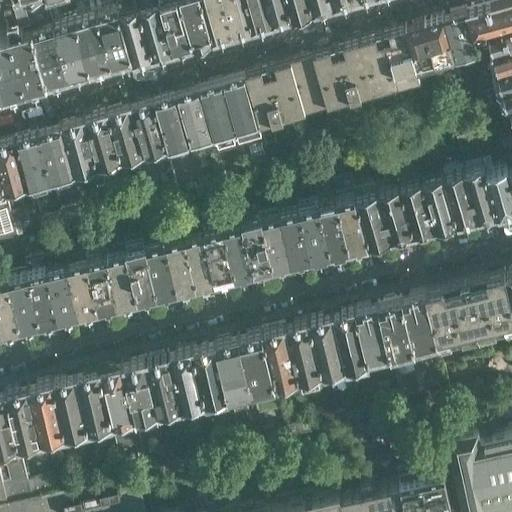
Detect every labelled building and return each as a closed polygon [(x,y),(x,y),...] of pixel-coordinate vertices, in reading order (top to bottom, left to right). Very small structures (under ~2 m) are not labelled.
[(49,80),(30,15),(29,10),(25,0),(13,0),(14,2),(3,6),(11,32),(27,87),(49,80)] [(50,4),(49,0),(25,0),(29,10),(50,4)] [(118,0),(49,0),(50,4),(52,9),(71,74),(134,56),(118,0)] [(153,51),(139,1),(138,0),(118,0),(134,56),(153,51)] [(173,45),(160,0),(142,0),(139,1),(153,51),(173,45)] [(193,40),(181,0),(160,0),(173,45),(193,40)] [(213,34),(203,0),(181,0),(193,40),(213,34)] [(253,23),(246,0),(203,0),(213,34),(253,23)] [(272,17),(267,0),(246,0),(253,23),(272,17)] [(293,11),(289,0),(267,0),(272,17),(293,11)] [(312,0),(289,0),(293,11),(314,6),(312,0)] [(478,48),(473,28),(487,24),(511,16),(511,0),(482,0),(475,2),(474,2),(443,11),(458,60),(471,56),(472,59),(481,56),(478,48)] [(71,74),(52,9),(30,15),(49,80),(71,74)] [(461,71),(443,11),(425,16),(439,66),(442,76),(461,71)] [(439,66),(425,16),(406,21),(417,61),(428,59),(431,69),(439,66)] [(511,37),(511,16),(487,24),(493,43),(511,37)] [(417,61),(406,21),(388,26),(402,76),(420,71),(417,61)] [(402,76),(388,26),(360,34),(374,84),(402,76)] [(27,87),(11,32),(0,35),(0,78),(4,93),(27,87)] [(374,84),(360,34),(291,54),(305,104),(374,84)] [(511,58),(511,37),(493,43),(478,48),(481,56),(484,67),(497,63),(511,58)] [(305,104),(291,54),(246,67),(259,115),(260,117),(305,104)] [(511,58),(497,63),(502,79),(511,76),(511,58)] [(259,115),(246,67),(223,74),(236,122),(259,115)] [(246,156),(223,74),(199,80),(213,129),(227,176),(234,174),(241,172),(237,158),(246,156)] [(477,88),(474,75),(466,77),(470,90),(477,88)] [(509,96),(511,95),(511,76),(502,79),(503,81),(483,86),(488,103),(509,97),(509,96)] [(227,176),(213,129),(199,80),(153,94),(180,189),(196,184),(214,180),(227,176)] [(483,86),(477,88),(470,90),(466,91),(466,90),(454,94),(459,111),(488,103),(483,86)] [(180,189),(153,94),(129,100),(144,148),(158,195),(180,189)] [(144,148),(129,100),(106,107),(120,155),(144,148)] [(120,155),(106,107),(84,113),(98,162),(120,155)] [(98,162),(84,113),(61,120),(75,168),(98,162)] [(75,168),(61,120),(38,126),(51,175),(75,168)] [(51,175),(38,126),(15,133),(28,180),(28,181),(51,175)] [(28,180),(15,133),(0,136),(0,169),(5,187),(28,180)] [(331,160),(328,147),(310,152),(313,165),(331,160)] [(273,163),(270,154),(247,161),(250,169),(253,168),(273,163)] [(497,207),(487,165),(486,158),(464,164),(477,212),(497,207)] [(511,203),(511,173),(510,164),(508,159),(487,165),(497,207),(511,203)] [(477,212),(464,164),(443,169),(457,216),(477,212)] [(255,178),(253,168),(250,169),(241,172),(234,174),(236,183),(255,178)] [(457,216),(443,169),(421,174),(435,222),(457,216)] [(435,222),(421,174),(399,180),(413,227),(435,222)] [(220,206),(214,180),(196,184),(202,210),(220,206)] [(413,227),(399,180),(377,185),(391,232),(413,227)] [(391,232),(377,185),(357,190),(370,237),(391,232)] [(370,237),(357,190),(357,188),(339,192),(351,242),(370,237)] [(351,242),(339,192),(321,197),(333,246),(351,242)] [(88,215),(82,195),(59,202),(65,221),(88,215)] [(165,228),(157,196),(137,201),(139,210),(153,207),(158,230),(165,228)] [(18,234),(8,197),(0,198),(0,239),(1,239),(18,234)] [(333,246),(321,197),(301,201),(313,251),(333,246)] [(313,251),(301,201),(282,206),(293,255),(313,251)] [(120,216),(118,206),(99,212),(101,221),(120,216)] [(293,255),(282,206),(263,210),(274,260),(293,255)] [(274,260),(263,210),(244,214),(256,264),(274,260)] [(256,264),(244,214),(224,219),(236,269),(256,264)] [(236,269),(224,219),(206,224),(217,273),(236,269)] [(65,243),(60,223),(40,228),(44,242),(56,240),(57,245),(65,243)] [(217,273),(206,224),(185,228),(197,278),(217,273)] [(197,278),(185,228),(166,233),(178,283),(197,278)] [(178,283),(166,233),(146,237),(158,288),(178,283)] [(158,288),(146,237),(126,242),(138,292),(158,288)] [(138,292),(126,242),(107,247),(119,297),(138,292)] [(119,297),(107,247),(87,251),(99,302),(119,297)] [(99,302),(87,251),(67,256),(79,306),(99,302)] [(79,306),(67,256),(48,260),(60,311),(79,306)] [(60,311),(48,260),(28,265),(40,316),(60,311)] [(40,316),(28,265),(8,270),(20,321),(40,316)] [(511,299),(504,267),(481,272),(482,274),(494,325),(511,320),(511,299)] [(20,321),(8,270),(0,271),(0,325),(0,326),(20,321)] [(494,325),(482,274),(481,272),(448,280),(448,282),(460,333),(462,339),(496,331),(494,325)] [(460,333),(448,282),(448,280),(425,286),(438,338),(460,333)] [(438,338),(425,286),(403,291),(416,344),(438,338)] [(429,401),(416,344),(403,291),(379,297),(391,348),(405,407),(429,401)] [(391,348),(379,297),(355,302),(368,354),(391,348)] [(368,354),(355,302),(332,308),(345,359),(368,354)] [(345,359),(332,308),(308,314),(321,365),(345,359)] [(321,365),(308,314),(285,319),(297,371),(321,365)] [(297,371),(285,319),(262,325),(274,376),(297,371)] [(274,376),(262,325),(239,331),(251,382),(274,376)] [(251,382),(239,331),(215,336),(228,388),(251,382)] [(228,388),(215,336),(192,342),(204,393),(228,388)] [(204,393),(192,342),(169,348),(181,399),(204,393)] [(181,399),(169,348),(145,353),(157,405),(181,399)] [(157,405),(145,353),(122,359),(134,410),(157,405)] [(148,467),(134,410),(122,359),(99,364),(111,416),(124,473),(148,467)] [(111,416),(99,364),(77,369),(88,422),(111,416)] [(64,427),(88,422),(77,369),(51,375),(64,427)] [(64,427),(51,375),(29,380),(42,433),(64,427)] [(42,433),(29,380),(5,386),(18,439),(42,433)] [(31,494),(18,439),(5,386),(0,387),(0,464),(9,500),(31,494)] [(257,408),(255,398),(231,403),(234,414),(257,408)] [(511,425),(480,432),(478,423),(446,430),(451,452),(441,454),(444,464),(454,511),(464,508),(464,510),(496,503),(495,500),(511,496),(511,425)] [(206,462),(204,454),(187,458),(188,466),(206,462)] [(432,511),(424,469),(422,460),(397,465),(399,476),(407,511),(432,511)] [(0,501),(9,500),(0,464),(0,501)] [(453,511),(454,511),(444,464),(424,469),(432,511),(453,511)] [(178,511),(178,508),(160,511),(146,511),(137,470),(124,473),(39,493),(43,511),(178,511)] [(407,511),(399,476),(375,481),(374,474),(360,477),(361,484),(340,489),(344,511),(407,511)] [(344,511),(340,489),(339,486),(316,491),(314,486),(276,494),(277,500),(280,511),(344,511)] [(208,511),(207,509),(210,505),(207,491),(194,493),(198,511),(208,511)] [(43,511),(39,493),(31,494),(9,500),(0,501),(0,511),(43,511)] [(280,511),(277,500),(253,505),(252,499),(216,507),(217,511),(280,511)]
